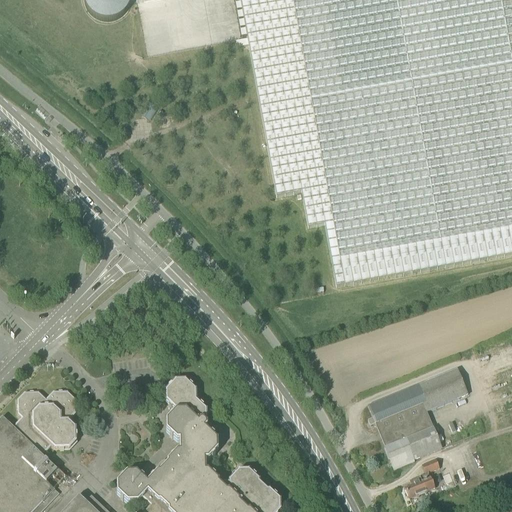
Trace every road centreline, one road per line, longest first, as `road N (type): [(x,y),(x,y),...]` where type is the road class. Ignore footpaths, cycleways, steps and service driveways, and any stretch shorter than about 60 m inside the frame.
road 1 (unclassified): [(372,511),(287,357),(161,210)]
road 2 (secondary): [(350,511),(281,399),(132,241)]
road 3 (unclassified): [(161,210),(0,70)]
road 4 (secondary): [(132,241),(0,113)]
road 5 (tertiary): [(40,337),(132,241)]
